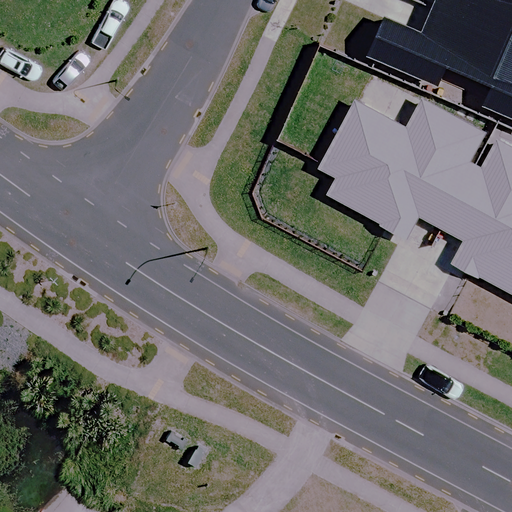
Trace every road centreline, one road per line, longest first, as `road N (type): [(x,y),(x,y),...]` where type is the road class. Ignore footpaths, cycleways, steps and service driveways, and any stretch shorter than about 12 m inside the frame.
road 1 (residential): [(80,232),(246,338),(511,480)]
road 2 (residential): [(80,232),(216,0)]
